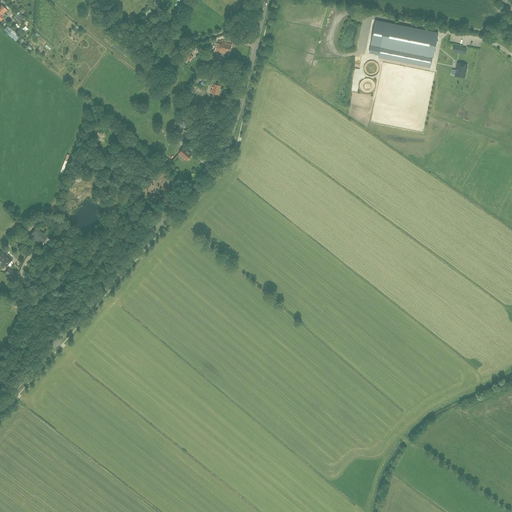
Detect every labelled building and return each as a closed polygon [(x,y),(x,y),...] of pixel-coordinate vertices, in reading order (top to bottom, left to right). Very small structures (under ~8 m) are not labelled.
[(13,17),(19,24),(21,26),(24,24),(22,21),(16,15),(13,17)] [(376,20),(371,45),(381,47),(379,55),(379,57),(430,67),(432,57),(433,57),(438,33),(428,31),(376,20)] [(3,31),(15,41),(19,37),(16,35),(17,34),(9,27),(8,29),(5,27),(3,31)] [(177,32),(169,39),(173,43),(180,37),(177,32)] [(222,42),(221,44),(217,43),(217,47),(215,51),(229,55),(229,53),(230,53),(232,45),(231,45),(231,44),(222,42)] [(183,56),(190,61),(193,57),(190,54),(191,52),(188,50),(183,56)] [(203,64),(207,59),(208,58),(201,53),(195,60),(202,65),(203,64)] [(456,68),(455,76),(465,78),(467,65),(458,63),(457,68),(456,68)] [(196,86),(197,86),(200,79),(197,78),(194,85),(193,84),(191,88),(194,90),(196,86)] [(219,95),(221,86),(215,84),(213,90),(211,90),(211,93),(219,95)] [(181,131),(177,137),(186,144),(193,135),(187,130),(184,133),(181,131)] [(187,160),(191,155),(187,151),(184,148),(178,154),(182,157),(183,156),(187,160)] [(29,236),(41,245),(47,237),(35,228),(29,236)] [(5,267),(13,259),(3,250),(0,253),(0,260),(0,261),(1,260),(2,262),(1,263),(5,267)] [(8,269),(5,274),(11,276),(10,278),(16,281),(19,274),(8,269)]
